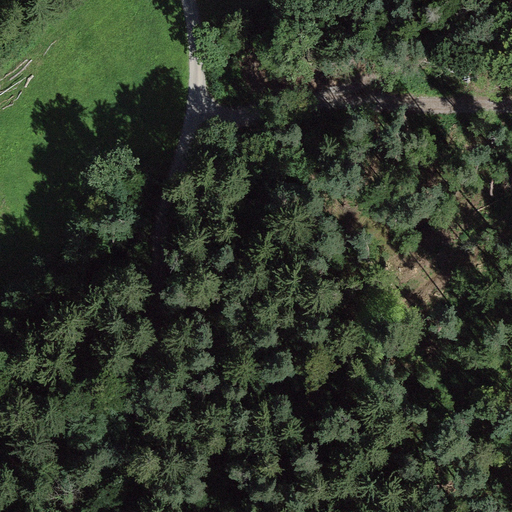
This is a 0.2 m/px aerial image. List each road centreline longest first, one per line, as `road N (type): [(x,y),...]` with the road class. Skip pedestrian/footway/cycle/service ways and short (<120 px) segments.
road 1 (track): [(189,0),(198,46),(194,120),(156,214),(111,511)]
road 2 (track): [(511,107),(323,108),(199,79)]
